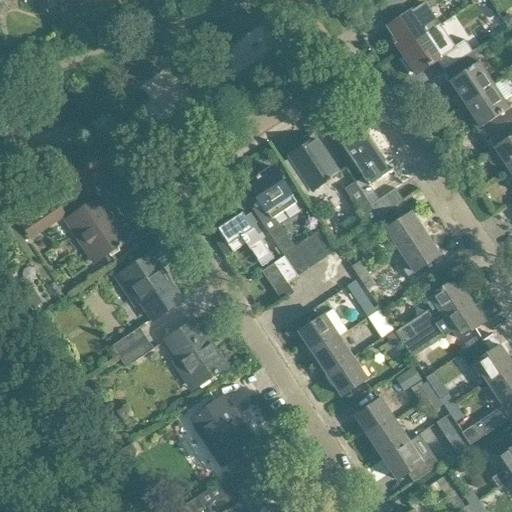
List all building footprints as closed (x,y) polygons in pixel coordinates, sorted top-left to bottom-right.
[(54,0),(36,0),(41,11),(57,5),(54,0)] [(396,44),(400,51),(431,31),(441,24),(431,10),(439,5),(439,4),(436,0),(406,0),(409,11),(391,16),(393,23),(385,28),(393,39),(391,40),(394,45),(396,44)] [(508,28),(500,16),(453,47),(462,59),(473,52),(508,28)] [(439,43),(431,31),(400,51),(417,75),(451,52),(444,40),(439,43)] [(495,85),(473,52),(462,59),(451,67),(457,77),(446,84),(455,97),(459,95),(465,105),(495,85)] [(511,121),(511,109),(495,85),(465,105),(472,115),(468,117),(477,131),(488,123),(495,133),(511,121)] [(503,162),(509,171),(511,169),(511,121),(495,133),(501,143),(488,152),(487,158),(491,165),(497,166),(503,162)] [(392,169),(367,131),(368,131),(367,129),(343,146),(369,186),(394,169),(393,168),(392,169)] [(339,174),(316,140),(291,156),(314,190),(339,174)] [(297,203),(274,168),(261,177),(260,175),(257,177),(257,179),(249,185),(272,219),(297,203)] [(368,225),(379,218),(371,205),(361,191),(356,182),(345,189),(368,225)] [(84,183),(65,195),(22,224),(31,237),(64,215),(95,263),(118,248),(119,249),(122,246),(121,245),(128,241),(99,198),(96,201),(84,183)] [(396,189),(379,200),(369,186),(361,191),(371,205),(379,218),(404,201),(396,189)] [(262,267),(274,259),(252,226),(257,223),(251,214),(246,217),(243,212),(218,229),(233,252),(247,244),(262,267)] [(386,230),(401,251),(426,234),(412,213),(386,230)] [(268,232),(284,255),(295,247),(280,224),(268,232)] [(314,235),(328,257),(338,250),(324,228),(314,235)] [(441,256),(426,234),(401,251),(415,273),(441,256)] [(304,242),(318,263),(328,257),(314,235),(304,242)] [(294,249),(308,270),(318,263),(304,242),(294,249)] [(308,270),(294,249),(284,255),(285,257),(298,277),(308,270)] [(154,320),(182,301),(151,254),(123,273),(154,320)] [(288,283),(298,277),(285,257),(275,263),(288,283)] [(360,279),(368,273),(361,261),(352,267),(360,279)] [(368,273),(360,279),(368,290),(376,284),(368,273)] [(395,330),(393,331),(402,344),(403,346),(471,301),(456,279),(431,296),(439,309),(436,310),(434,307),(396,332),(395,330)] [(356,281),(347,287),(368,318),(376,312),(356,281)] [(413,360),(455,333),(459,339),(485,322),(471,301),(403,346),(413,360)] [(380,309),(376,312),(368,318),(369,318),(373,316),(386,336),(393,331),(395,330),(380,309)] [(325,315),(299,332),(313,354),(339,337),(325,315)] [(198,386),(226,368),(195,321),(167,340),(198,386)] [(119,357),(147,338),(140,328),(112,347),(119,357)] [(395,348),(402,344),(393,331),(386,336),(395,348)] [(313,354),(327,375),(353,358),(339,337),(313,354)] [(147,338),(119,357),(127,368),(155,350),(147,338)] [(483,341),(461,355),(469,367),(475,363),(489,384),(511,368),(511,362),(501,346),(491,352),(483,341)] [(353,358),(327,375),(342,396),(368,379),(353,358)] [(511,368),(489,384),(504,406),(511,400),(511,368)] [(421,403),(428,399),(435,394),(427,382),(422,385),(421,382),(411,389),(421,403)] [(435,410),(442,405),(439,400),(435,394),(428,399),(435,410)] [(447,395),(439,400),(442,405),(447,412),(455,407),(447,395)] [(222,466),(256,444),(225,397),(191,420),(222,466)] [(369,438),(395,421),(381,399),(355,416),(369,438)] [(447,412),(455,424),(462,418),(455,407),(447,412)] [(473,426),(481,438),(508,420),(500,409),(473,426)] [(445,418),(437,423),(446,436),(454,431),(445,418)] [(409,442),(395,421),(369,438),(384,459),(409,442)] [(398,480),(408,474),(414,483),(440,465),(434,455),(423,462),(409,442),(384,459),(398,480)] [(133,446),(119,453),(126,467),(134,463),(137,454),(133,446)] [(499,490),(511,480),(511,448),(498,458),(506,470),(492,479),(499,490)] [(437,481),(458,511),(465,507),(445,476),(437,481)] [(212,505),(216,511),(272,511),(250,479),(212,505)] [(463,495),(469,504),(472,508),(479,503),(471,490),(463,495)] [(206,511),(200,502),(184,511),(206,511)] [(485,511),(479,503),(472,508),(474,511),(485,511)]
